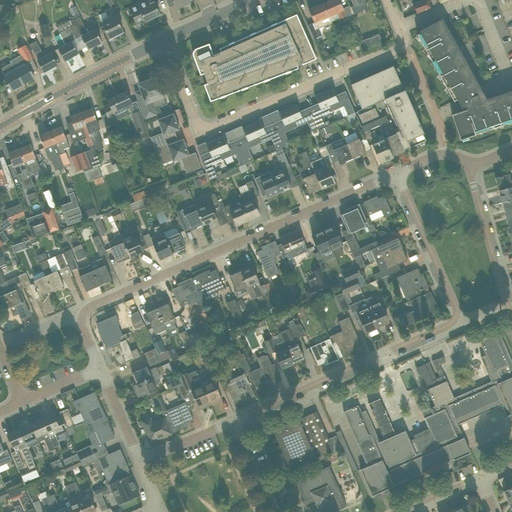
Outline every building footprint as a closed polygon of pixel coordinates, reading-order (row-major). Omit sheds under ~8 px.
[(139,0),(140,1),(128,6),(136,23),(144,19),(146,21),(160,15),(156,6),(153,1),(152,0),(139,0)] [(339,0),(330,0),(323,3),(329,16),(337,13),(339,18),(339,19),(345,16),(346,16),(343,8),(342,6),(339,0)] [(351,0),(352,1),(354,6),(351,7),(353,12),(353,13),(364,9),(362,3),(360,0),(351,0)] [(438,0),(428,0),(431,8),(440,5),(438,0)] [(413,5),(415,12),(426,8),(424,1),(413,5)] [(323,3),(308,10),(314,23),(315,22),(316,24),(309,27),(312,37),(313,40),(322,36),(319,28),(326,25),(325,24),(331,22),(330,19),(329,16),(323,3)] [(78,13),(75,6),(69,9),(72,16),(78,13)] [(106,12),(98,15),(110,38),(123,32),(111,8),(105,11),(106,12)] [(240,58),(257,51),(257,49),(261,48),(261,49),(278,41),(278,40),(282,38),(282,39),(290,36),(302,64),(316,58),(296,14),(276,23),(277,26),(273,28),(271,25),(255,33),(256,36),(252,38),(250,34),(233,42),(235,45),(230,47),(229,44),(219,48),(221,52),(227,64),(236,60),(235,59),(239,57),(240,58)] [(80,16),(70,21),(73,25),(74,25),(78,38),(81,37),(87,49),(102,42),(95,28),(87,32),(80,16)] [(73,25),(70,21),(56,28),(65,44),(57,48),(64,61),(78,53),(72,42),(78,38),(74,25),(73,25)] [(421,32),(417,35),(420,41),(424,39),(428,46),(424,48),(428,54),(431,52),(435,59),(431,61),(435,67),(438,65),(442,72),(439,74),(442,80),(445,78),(449,85),(446,87),(449,93),(453,91),(457,98),(453,100),(454,101),(456,100),(460,111),(451,114),(453,118),(455,125),(456,129),(460,139),(460,140),(461,139),(460,135),(467,133),(469,137),(475,134),(474,131),(481,128),(483,132),(489,129),(488,126),(496,123),(497,127),(504,125),(502,121),(510,118),(511,122),(511,121),(511,96),(510,97),(509,94),(506,96),(505,93),(480,102),(476,89),(479,87),(466,63),(461,66),(438,23),(437,22),(420,31),(421,32)] [(39,25),(42,37),(51,35),(48,23),(39,25)] [(362,40),(364,47),(382,42),(379,35),(362,40)] [(29,44),(44,72),(57,65),(50,52),(44,56),(36,41),(29,44)] [(213,63),(212,61),(215,60),(209,43),(197,48),(196,48),(196,49),(195,49),(194,50),(194,51),(193,51),(193,52),(193,53),(193,54),(193,55),(200,75),(204,73),(207,83),(204,84),(210,101),(220,97),(219,94),(224,92),(225,96),(242,89),(241,86),(245,84),(247,87),(264,81),(263,78),(267,76),(269,79),(286,73),(284,69),(289,68),(290,71),(298,68),(297,64),(296,65),(292,52),(283,55),(284,56),(280,58),(279,57),(262,63),(262,64),(258,66),(257,65),(240,71),(240,73),(236,74),(236,73),(222,78),(216,62),(213,63)] [(18,49),(25,62),(32,58),(25,45),(18,49)] [(21,60),(12,65),(13,66),(23,84),(34,77),(27,64),(24,65),(21,60)] [(23,84),(13,66),(11,63),(1,68),(2,73),(4,77),(11,90),(13,89),(13,90),(18,88),(17,87),(23,84)] [(394,129),(396,133),(404,150),(404,149),(409,147),(426,140),(416,120),(418,119),(415,113),(414,113),(403,88),(393,66),(351,84),(362,109),(384,99),(397,128),(394,129)] [(141,90),(135,92),(145,119),(161,114),(155,99),(164,96),(158,77),(139,84),(141,90)] [(354,112),(345,91),(344,91),(345,93),(336,97),(332,88),(323,92),(332,111),(343,106),(348,115),(354,112)] [(106,114),(101,116),(105,126),(112,123),(111,120),(117,117),(115,111),(125,107),(126,109),(133,106),(131,104),(132,103),(131,101),(126,92),(108,100),(109,104),(103,107),(106,114)] [(332,111),(323,92),(315,96),(318,104),(309,109),(309,107),(308,107),(318,128),(325,125),(320,116),(332,111)] [(318,128),(308,107),(308,108),(309,109),(300,113),(296,104),(287,108),(296,127),(307,122),(311,131),(318,128)] [(296,127),(287,108),(278,112),(282,121),(273,125),(273,123),(272,123),(283,147),(287,145),(286,143),(288,141),(284,132),(296,127)] [(358,115),(362,123),(378,116),(375,108),(358,115)] [(81,113),(93,145),(96,153),(103,151),(99,142),(101,141),(97,130),(100,129),(92,109),(81,113)] [(130,115),(137,134),(139,133),(142,140),(150,137),(147,130),(140,111),(130,115)] [(354,112),(348,115),(350,121),(357,118),(354,112)] [(81,113),(70,117),(75,130),(81,128),(85,138),(88,147),(88,146),(90,150),(85,151),(91,166),(83,169),(84,171),(98,166),(101,165),(96,153),(93,145),(81,113)] [(178,142),(178,141),(174,131),(179,129),(178,127),(179,126),(177,121),(176,121),(173,114),(158,120),(163,133),(150,137),(155,150),(178,142)] [(385,115),(376,119),(379,125),(388,121),(385,115)] [(379,125),(376,119),(360,126),(362,130),(363,132),(379,125)] [(283,147),(272,123),(273,125),(264,129),(260,120),(251,124),(260,143),(271,138),(276,150),(283,147)] [(248,149),(260,143),(251,124),(242,128),(246,137),(237,141),(236,139),(246,163),(253,160),(248,149)] [(331,132),(328,125),(318,130),(321,136),(331,132)] [(61,127),(50,131),(55,144),(59,155),(65,152),(64,149),(69,147),(61,127)] [(55,144),(50,131),(39,135),(46,153),(52,151),(54,155),(54,156),(57,165),(63,163),(59,155),(55,144)] [(396,133),(384,138),(392,157),(404,152),(404,150),(396,133)] [(246,163),(236,139),(236,140),(236,141),(228,145),(224,136),(215,140),(223,159),(235,154),(240,166),(246,163)] [(359,138),(346,144),(353,159),(366,153),(359,138)] [(392,157),(384,138),(372,143),(380,162),(392,157)] [(118,139),(112,141),(114,148),(120,146),(118,139)] [(188,155),(185,147),(187,146),(185,141),(183,141),(183,140),(178,141),(178,142),(155,150),(160,163),(172,159),(173,160),(180,158),(186,173),(201,168),(195,152),(188,155)] [(223,159),(215,140),(206,144),(210,153),(201,157),(200,155),(199,156),(209,180),(217,176),(212,164),(223,159)] [(353,159),(346,144),(333,149),(340,165),(353,159)] [(30,145),(19,149),(24,161),(29,175),(30,174),(34,172),(31,165),(37,162),(30,145)] [(318,149),(325,166),(332,163),(325,146),(318,149)] [(275,151),(283,170),(290,167),(283,151),(282,147),(275,151)] [(24,161),(19,149),(8,153),(13,166),(19,164),(22,172),(19,173),(25,188),(34,185),(30,174),(29,175),(24,161)] [(85,151),(77,154),(83,169),(91,166),(85,151)] [(313,168),(305,151),(297,154),(303,167),(297,169),(299,174),(294,176),(300,190),(306,188),(309,194),(322,188),(313,168)] [(76,172),(83,169),(77,154),(70,157),(76,172)] [(0,190),(13,185),(14,185),(12,181),(13,181),(11,176),(7,166),(1,168),(0,164),(0,192),(1,192),(0,190)] [(245,164),(227,172),(228,176),(240,171),(241,173),(248,170),(245,164)] [(320,165),(313,168),(322,188),(334,182),(328,167),(322,170),(320,165)] [(98,166),(84,171),(88,182),(94,180),(102,177),(98,166)] [(291,187),(284,172),(278,174),(275,169),(270,171),(270,172),(273,177),(272,177),(279,192),(291,187)] [(228,176),(227,172),(215,177),(217,181),(228,176)] [(279,192),(272,177),(273,177),(270,172),(254,179),(262,197),(267,195),(268,197),(279,192)] [(495,178),(499,190),(511,186),(511,179),(511,180),(509,175),(510,174),(509,174),(495,178)] [(248,190),(252,198),(259,195),(252,180),(245,183),(248,190)] [(157,184),(159,191),(168,188),(165,181),(157,184)] [(186,181),(174,184),(176,192),(188,189),(186,181)] [(511,186),(499,190),(502,202),(511,199),(511,186)] [(237,196),(241,204),(248,220),(260,215),(252,198),(248,190),(237,196)] [(158,193),(159,196),(166,200),(169,199),(165,191),(158,193)] [(142,192),(135,195),(137,200),(144,198),(142,192)] [(194,204),(197,209),(204,224),(217,219),(216,216),(223,213),(220,205),(215,195),(208,198),(194,204)] [(132,202),(129,203),(133,211),(150,203),(147,196),(144,198),(137,200),(132,202)] [(364,203),(359,205),(365,218),(369,217),(369,215),(381,210),(384,217),(392,214),(384,196),(375,199),(374,197),(363,202),(364,203)] [(511,199),(502,202),(505,214),(511,212),(511,199)] [(10,220),(26,214),(21,202),(6,209),(10,220)] [(223,204),(220,205),(223,213),(228,225),(235,222),(236,225),(248,220),(241,204),(235,207),(233,203),(224,207),(223,204)] [(373,224),(369,217),(365,218),(359,205),(359,204),(347,209),(349,211),(340,215),(348,233),(350,232),(350,233),(365,227),(364,224),(367,223),(368,226),(373,224)] [(157,216),(156,216),(160,224),(167,220),(160,205),(153,208),(157,216)] [(49,231),(49,232),(59,229),(52,207),(42,211),(44,219),(49,231)] [(72,220),(83,219),(81,208),(71,209),(72,220)] [(118,209),(110,212),(112,216),(114,221),(122,217),(118,209)] [(197,209),(184,215),(191,230),(204,224),(197,209)] [(104,220),(112,216),(110,212),(109,211),(101,215),(104,220)] [(0,245),(8,239),(2,231),(12,224),(7,218),(0,220),(0,245)] [(44,219),(29,224),(33,237),(49,231),(44,219)] [(94,221),(100,235),(106,232),(100,219),(94,221)] [(131,238),(123,241),(130,257),(143,251),(142,250),(148,247),(138,225),(135,226),(136,229),(128,232),(131,238)] [(331,249),(334,256),(335,258),(343,255),(339,245),(342,244),(334,225),(323,230),(331,249)] [(63,229),(65,234),(73,231),(71,226),(63,229)] [(163,233),(166,238),(173,253),(186,248),(179,232),(178,233),(176,229),(174,228),(163,233)] [(320,254),(331,249),(323,230),(312,235),(320,254)] [(292,269),(289,259),(308,251),(300,233),(292,237),(290,234),(279,239),(281,244),(286,253),(281,256),(285,264),(288,271),(292,269)] [(92,238),(100,256),(106,253),(98,235),(92,238)] [(345,240),(351,252),(359,248),(354,236),(345,240)] [(377,247),(382,257),(403,248),(398,237),(377,247)] [(130,257),(123,241),(122,238),(115,241),(114,239),(108,241),(117,262),(130,257)] [(173,253),(166,238),(153,244),(159,259),(173,253)] [(286,253),(281,244),(277,246),(275,241),(264,246),(265,248),(256,252),(268,278),(279,273),(274,262),(276,261),(274,257),(280,254),(281,256),(286,253)] [(78,268),(68,245),(61,248),(71,271),(78,268)] [(362,247),(359,248),(351,252),(353,258),(365,253),(362,247)] [(403,248),(382,257),(387,269),(408,260),(403,248)] [(75,252),(78,260),(86,256),(83,249),(75,252)] [(36,256),(45,276),(45,275),(52,291),(64,286),(57,270),(67,266),(61,254),(48,259),(45,252),(36,256)] [(96,262),(90,264),(99,286),(112,280),(102,257),(96,260),(96,262)] [(320,267),(322,272),(328,269),(323,257),(317,260),(320,267)] [(99,286),(90,264),(77,270),(80,276),(79,276),(86,291),(99,286)] [(250,292),(248,293),(251,299),(268,292),(265,284),(260,286),(252,266),(241,271),(247,286),(250,292)] [(342,273),(346,282),(361,276),(357,266),(342,273)] [(318,285),(304,291),(308,299),(330,289),(322,272),(320,267),(311,271),(318,285)] [(372,274),(375,280),(387,275),(385,269),(372,274)] [(408,301),(409,301),(415,298),(413,293),(427,288),(428,287),(423,276),(421,277),(417,269),(396,278),(405,297),(406,297),(408,301)] [(195,277),(191,279),(197,291),(196,291),(197,292),(202,290),(204,297),(205,296),(224,288),(216,270),(208,273),(206,271),(195,276),(195,277)] [(236,291),(247,286),(241,271),(229,276),(236,291)] [(25,273),(18,276),(20,282),(23,288),(30,285),(25,273)] [(45,275),(45,276),(33,281),(40,296),(52,291),(45,275)] [(387,275),(375,280),(378,287),(390,281),(387,275)] [(7,281),(10,287),(20,282),(18,276),(7,281)] [(197,291),(191,279),(191,278),(180,283),(181,285),(172,289),(180,307),(188,303),(185,296),(196,291),(197,291)] [(343,292),(344,295),(360,288),(356,278),(340,285),(343,292)] [(20,282),(10,287),(0,291),(0,295),(0,296),(0,305),(2,311),(15,305),(19,313),(18,314),(21,321),(22,321),(21,320),(31,316),(19,290),(23,288),(20,282)] [(409,301),(413,310),(401,316),(406,326),(436,312),(433,304),(435,303),(430,291),(429,292),(427,288),(413,293),(415,298),(409,301)] [(335,296),(336,297),(335,298),(342,312),(350,309),(344,295),(343,292),(335,296)] [(251,299),(248,293),(242,295),(245,302),(251,299)] [(234,299),(239,311),(245,308),(240,296),(234,299)] [(371,296),(365,299),(377,327),(388,322),(379,300),(374,302),(371,296)] [(234,299),(226,303),(233,317),(241,314),(239,311),(234,299)] [(377,327),(365,299),(358,302),(361,309),(357,311),(366,332),(377,327)] [(163,323),(166,329),(168,329),(175,326),(172,319),(174,318),(168,303),(157,308),(163,323)] [(152,328),(163,323),(157,308),(146,313),(152,328)] [(116,315),(98,323),(101,331),(99,332),(104,344),(105,344),(106,348),(120,342),(118,337),(123,335),(118,324),(120,323),(116,315)] [(328,337),(329,338),(332,344),(337,342),(337,344),(342,356),(343,357),(354,352),(353,350),(361,346),(348,317),(338,321),(342,331),(328,337)] [(135,328),(143,325),(141,318),(132,322),(135,328)] [(300,323),(295,325),(300,337),(305,335),(300,323)] [(300,337),(295,325),(295,326),(291,327),(288,329),(293,341),(300,337)] [(178,334),(184,346),(191,343),(185,330),(178,334)] [(279,333),(282,341),(283,340),(293,364),(304,359),(298,344),(293,346),(286,330),(279,333)] [(424,419),(424,418),(444,409),(446,413),(451,411),(456,424),(457,424),(501,405),(502,405),(507,416),(506,416),(508,421),(511,419),(511,361),(499,333),(495,335),(495,334),(479,341),(485,355),(480,357),(491,382),(453,398),(443,375),(432,380),(434,386),(427,389),(434,406),(431,407),(431,406),(420,411),(424,419)] [(120,342),(106,348),(105,348),(110,359),(113,358),(117,367),(140,357),(137,348),(131,351),(126,340),(128,339),(126,334),(123,335),(118,337),(120,342)] [(264,341),(269,354),(276,351),(271,338),(264,341)] [(329,338),(310,347),(318,365),(326,362),(327,364),(339,359),(338,358),(342,356),(337,344),(337,342),(332,344),(329,338)] [(152,343),(155,348),(158,355),(159,355),(159,354),(165,351),(160,339),(152,343)] [(283,340),(282,341),(276,344),(279,351),(275,353),(282,369),(293,364),(283,340)] [(144,353),(147,360),(158,355),(155,348),(144,353)] [(235,352),(244,372),(248,381),(253,379),(259,394),(270,389),(269,387),(278,383),(273,373),(278,371),(274,363),(271,364),(267,354),(264,356),(264,355),(256,358),(260,367),(251,371),(243,353),(241,354),(239,350),(235,352)] [(158,355),(147,360),(150,366),(162,361),(171,357),(170,353),(167,354),(166,352),(159,355),(158,355)] [(201,357),(206,368),(206,369),(212,366),(207,355),(201,357)] [(437,359),(439,365),(446,362),(443,357),(437,359)] [(418,367),(427,389),(434,386),(432,380),(431,381),(424,364),(418,367)] [(131,373),(136,384),(152,378),(152,377),(167,371),(164,365),(156,368),(156,367),(148,370),(147,366),(131,373)] [(183,383),(186,390),(192,387),(193,390),(191,390),(199,409),(211,404),(199,378),(191,382),(186,372),(179,375),(183,383)] [(244,372),(242,373),(242,374),(228,380),(229,382),(226,384),(234,402),(242,399),(243,401),(259,394),(253,379),(248,381),(244,372)] [(211,404),(222,400),(210,374),(199,378),(211,404)] [(176,386),(183,383),(179,375),(164,382),(167,389),(176,386)] [(152,378),(136,384),(133,386),(138,396),(138,397),(157,389),(152,378)] [(186,390),(183,383),(176,386),(181,399),(188,396),(186,390)] [(90,424),(91,424),(104,418),(102,413),(103,413),(98,401),(96,402),(93,393),(73,402),(77,410),(84,407),(89,418),(88,419),(90,424)] [(379,399),(368,403),(383,438),(394,433),(379,399)] [(160,411),(163,417),(164,417),(164,418),(169,416),(169,418),(173,427),(175,431),(186,426),(185,424),(193,420),(185,402),(177,405),(178,407),(167,412),(165,409),(160,411)] [(424,418),(424,419),(429,429),(413,436),(414,439),(409,441),(405,431),(379,442),(365,410),(361,412),(358,405),(343,412),(367,466),(360,469),(372,496),(393,486),(453,459),(454,460),(470,453),(464,437),(463,438),(457,424),(456,424),(451,411),(446,413),(444,409),(424,418)] [(59,413),(61,416),(66,427),(65,427),(65,429),(66,429),(75,425),(68,409),(59,413)] [(290,469),(290,470),(316,458),(333,450),(316,412),(299,419),(298,419),(273,430),(273,431),(274,430),(291,468),(290,469)] [(54,414),(42,419),(49,436),(54,434),(55,437),(67,431),(66,429),(65,429),(65,427),(66,427),(61,416),(55,418),(54,414)] [(164,417),(163,417),(153,422),(151,417),(142,421),(150,439),(158,436),(159,438),(171,433),(175,431),(173,427),(169,418),(169,416),(164,418),(164,417)] [(91,424),(96,435),(88,438),(92,447),(112,438),(108,430),(110,429),(105,417),(104,418),(91,424)] [(42,419),(30,424),(36,437),(38,442),(44,439),(49,451),(55,449),(49,436),(42,419)] [(30,424),(19,429),(25,442),(30,440),(32,444),(27,446),(26,446),(32,458),(37,456),(33,446),(39,444),(38,442),(36,437),(30,424)] [(25,442),(19,429),(7,434),(13,448),(19,445),(29,469),(35,466),(32,458),(26,446),(27,446),(25,442)] [(0,442),(0,465),(12,460),(7,449),(4,451),(0,442)] [(82,449),(75,452),(77,454),(79,460),(85,458),(86,457),(82,449)] [(11,453),(18,469),(24,466),(17,450),(11,453)] [(106,486),(109,484),(115,482),(113,476),(128,470),(123,458),(121,459),(118,451),(98,459),(101,468),(109,465),(114,475),(103,480),(106,486)] [(77,454),(70,457),(72,463),(79,460),(77,454)] [(97,461),(94,454),(86,457),(85,458),(79,460),(81,465),(82,467),(97,461)] [(81,465),(79,460),(72,463),(63,467),(65,472),(81,465)] [(302,501),(302,502),(303,503),(304,504),(304,505),(304,506),(305,507),(305,509),(306,509),(306,508),(307,507),(308,511),(334,511),(346,506),(329,466),(295,481),(304,501),(303,501),(302,501)] [(24,481),(39,476),(37,469),(21,475),(24,481)] [(109,484),(118,504),(139,495),(130,475),(128,470),(113,476),(115,482),(109,484)] [(70,484),(73,491),(82,511),(94,511),(96,511),(90,497),(83,499),(76,481),(70,484)] [(511,487),(503,491),(508,503),(511,501),(511,487)] [(93,491),(101,511),(108,509),(99,489),(93,491)] [(70,500),(65,503),(68,511),(82,511),(73,491),(67,493),(70,500)] [(0,495),(0,502),(10,498),(8,493),(0,495)] [(54,494),(48,496),(55,511),(68,511),(65,503),(59,505),(54,494)] [(55,511),(48,496),(41,499),(46,511),(55,511)] [(32,503),(36,511),(43,511),(38,500),(32,503)]
